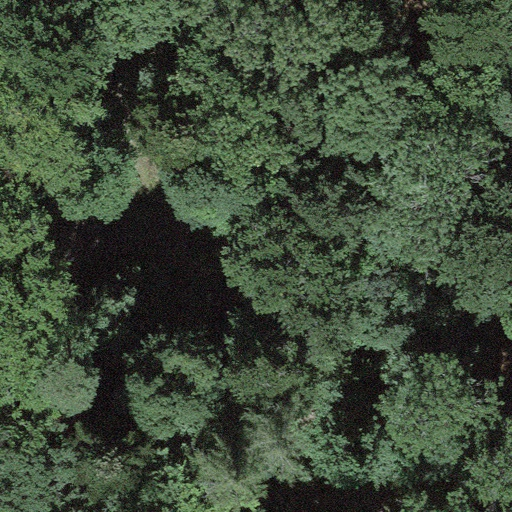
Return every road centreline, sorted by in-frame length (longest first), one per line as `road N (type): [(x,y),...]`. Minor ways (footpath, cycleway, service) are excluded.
road 1 (track): [(373,511),(164,204)]
road 2 (track): [(0,370),(164,204)]
road 3 (track): [(164,204),(120,0)]
